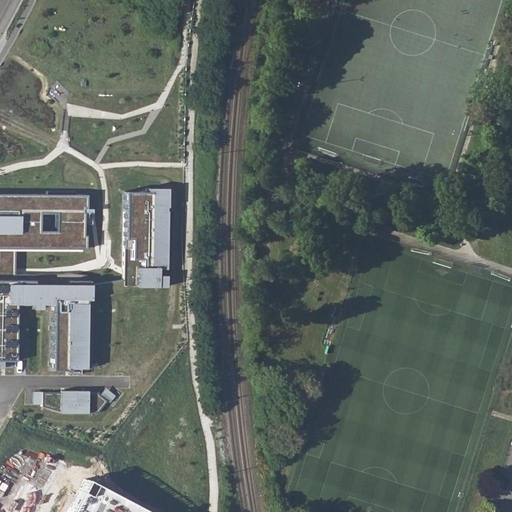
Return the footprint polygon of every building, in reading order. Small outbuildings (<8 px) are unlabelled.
[(146,192),(124,191),(123,286),(165,287),(165,275),(156,275),(156,269),(165,269),(164,208),(166,208),(166,188),(146,188),(146,192)] [(0,367),(1,368),(1,361),(15,361),(15,304),(30,304),(30,309),(40,309),(40,304),(51,304),(50,370),(66,370),(66,368),(88,368),(89,302),(84,302),(85,299),(89,300),(88,285),(87,275),(71,273),(45,274),(15,274),(15,249),(85,249),(85,236),(83,236),(83,208),(86,208),(86,194),(75,194),(75,191),(46,191),(46,194),(0,193),(0,367)] [(44,364),(45,350),(28,348),(27,363),(44,364)] [(105,388),(99,395),(106,401),(109,402),(115,396),(105,388)] [(41,392),(41,391),(32,391),(32,404),(41,404),(41,392)] [(59,392),(41,392),(41,404),(41,406),(63,413),(97,413),(106,401),(99,395),(96,392),(86,392),(59,392)] [(126,511),(78,486),(64,511),(126,511)]
